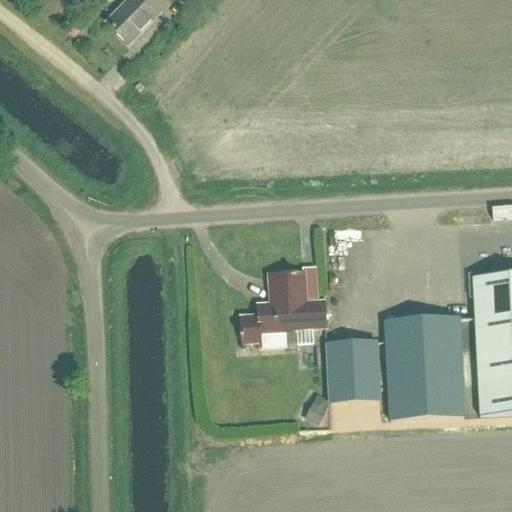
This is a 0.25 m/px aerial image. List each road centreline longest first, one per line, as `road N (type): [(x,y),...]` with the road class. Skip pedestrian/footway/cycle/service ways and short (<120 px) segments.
road 1 (unclassified): [(511,201),(173,221)]
road 2 (unclassified): [(101,511),(93,280),(81,232)]
road 3 (unclassified): [(173,221),(163,178),(136,129),(0,12)]
